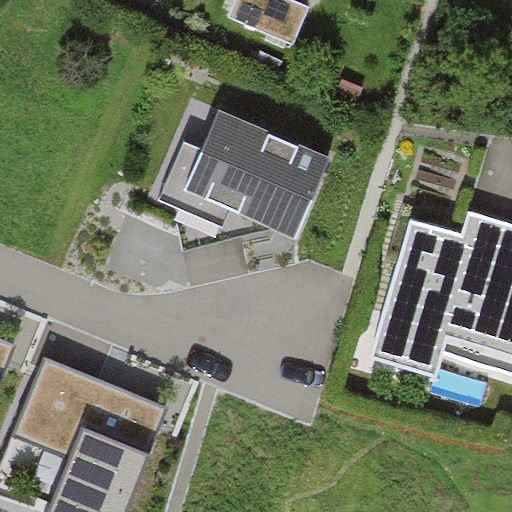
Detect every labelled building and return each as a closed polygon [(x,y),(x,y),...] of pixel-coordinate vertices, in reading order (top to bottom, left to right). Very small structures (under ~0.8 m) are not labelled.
[(311,12),(281,0),(241,0),(231,26),(296,51),(311,12)] [(334,168),(220,121),(206,157),(185,148),(160,208),(179,219),(186,260),(263,239),(300,254),(334,168)] [(372,373),(438,392),(451,348),(511,365),(511,232),(472,221),(465,246),(412,231),(372,373)] [(0,388),(12,358),(0,353),(0,388)] [(125,511),(164,420),(40,369),(14,433),(69,456),(45,511),(125,511)]
